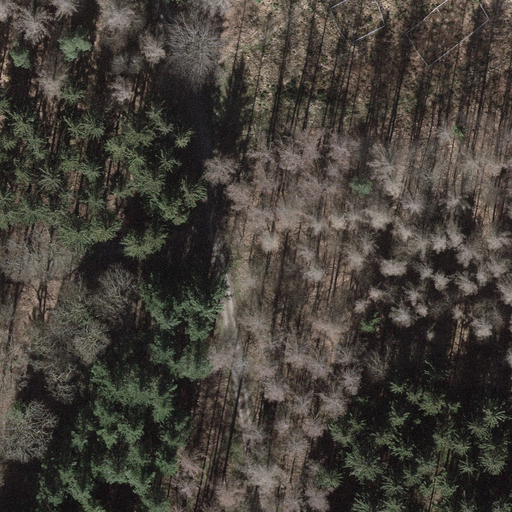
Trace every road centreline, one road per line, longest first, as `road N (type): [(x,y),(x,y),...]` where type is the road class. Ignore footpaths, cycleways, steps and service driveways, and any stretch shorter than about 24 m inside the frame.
road 1 (track): [(205,200),(277,511)]
road 2 (track): [(0,267),(126,250),(205,200)]
road 3 (track): [(145,0),(205,200)]
